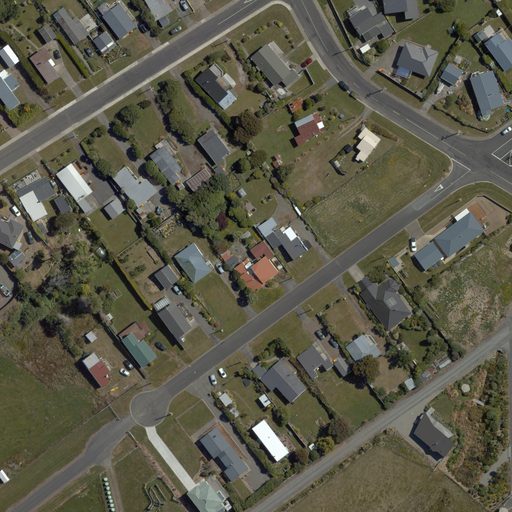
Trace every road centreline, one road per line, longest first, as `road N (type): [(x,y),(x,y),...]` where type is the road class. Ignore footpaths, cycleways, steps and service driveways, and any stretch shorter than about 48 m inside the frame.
road 1 (residential): [(148,408),(478,163)]
road 2 (unclassified): [(511,328),(258,511)]
road 3 (residential): [(0,162),(257,0)]
road 4 (residential): [(300,0),(341,70),(478,163)]
